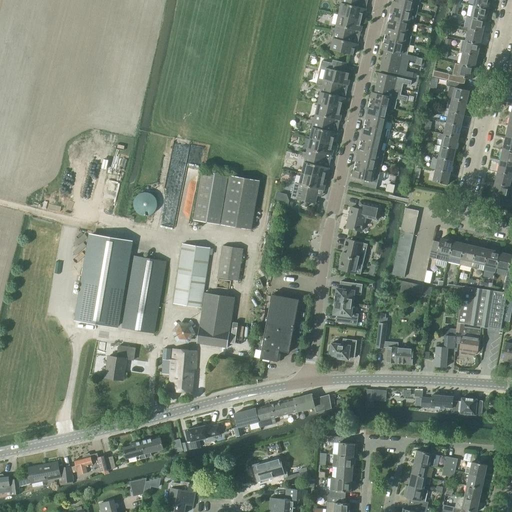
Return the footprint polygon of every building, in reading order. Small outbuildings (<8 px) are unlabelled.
[(339,0),(341,0),(338,15),(361,21),(362,14),(364,15),(366,9),(358,7),(359,2),(351,0),(339,0)] [(393,1),(391,8),(417,14),(417,10),(412,9),(414,2),(404,0),(395,0),(395,2),(393,1)] [(474,0),(473,5),(488,9),(489,0),(474,0)] [(473,5),(470,17),(485,21),(488,9),(473,5)] [(392,14),(391,19),(414,24),(417,14),(391,8),(390,14),(392,14)] [(331,28),(330,32),(351,37),(351,36),(353,37),(353,36),(351,36),(352,30),(360,32),(362,26),(360,26),(361,21),(338,15),(335,29),(331,28)] [(470,17),(468,29),(482,32),(485,21),(470,17)] [(388,22),(386,29),(412,35),(414,24),(391,19),(390,23),(388,22)] [(387,35),(386,40),(409,45),(412,35),(386,29),(385,35),(387,35)] [(468,29),(465,41),(480,44),(482,32),(468,29)] [(351,37),(330,32),(330,35),(333,36),(330,50),(353,55),(354,49),(356,50),(357,44),(350,42),(351,37)] [(381,50),(384,51),(407,56),(407,55),(409,45),(386,40),(385,44),(383,43),(381,50)] [(465,41),(462,53),(477,56),(480,44),(465,41)] [(384,51),(382,60),(407,66),(408,60),(415,62),(415,63),(416,64),(421,66),(422,59),(417,58),(417,57),(407,55),(407,56),(384,51)] [(455,63),(454,64),(474,68),(477,56),(462,53),(460,64),(455,63)] [(349,74),(344,72),(346,63),(333,60),(332,63),(322,61),(321,69),(326,71),(323,86),(318,85),(318,86),(338,91),(338,90),(341,91),(341,90),(339,90),(340,84),(348,86),(349,80),(347,80),(349,74)] [(407,66),(382,60),(379,71),(412,78),(413,73),(406,72),(407,66)] [(449,74),(448,80),(464,84),(465,79),(471,80),(474,68),(454,64),(452,75),(449,74)] [(379,73),(376,84),(402,90),(403,84),(410,86),(411,81),(379,73)] [(446,98),(452,99),(466,103),(469,91),(463,90),(464,84),(448,80),(446,86),(449,87),(446,98)] [(374,93),(374,94),(397,99),(407,101),(408,97),(400,95),(402,90),(376,84),(374,93)] [(321,89),(317,104),(340,109),(342,103),(344,103),(345,98),(337,96),(338,91),(318,86),(317,88),(321,89)] [(372,100),(371,104),(389,108),(394,109),(397,99),(374,94),(374,93),(371,92),(370,99),(372,100)] [(452,99),(449,111),(463,115),(466,103),(452,99)] [(310,117),(310,121),(328,125),(333,126),(333,125),(328,124),(330,119),(340,121),(341,115),(339,115),(340,109),(317,104),(314,118),(310,117)] [(368,108),(366,114),(392,120),(393,117),(388,116),(389,108),(371,104),(370,108),(368,108)] [(449,111),(446,123),(461,127),(463,115),(449,111)] [(367,121),(366,125),(384,129),(386,122),(391,123),(392,120),(366,114),(365,120),(367,121)] [(313,124),(309,139),(332,144),(334,138),(335,139),(337,133),(327,131),(328,125),(310,121),(309,124),(313,124)] [(446,123),(443,135),(458,138),(461,127),(446,123)] [(363,129),(361,135),(387,141),(389,130),(384,129),(366,125),(365,129),(363,129)] [(442,140),(441,146),(455,149),(458,138),(443,135),(440,134),(439,139),(442,140)] [(387,141),(361,135),(360,141),(362,142),(361,146),(379,150),(385,151),(387,141)] [(511,138),(505,137),(503,149),(511,151),(511,138)] [(302,152),(301,156),(324,161),(325,160),(320,159),(322,154),(331,156),(333,150),(331,150),(332,144),(309,139),(306,153),(302,152)] [(439,152),(438,158),(453,161),(455,149),(441,146),(435,145),(434,151),(439,152)] [(358,150),(356,156),(382,162),(385,151),(379,150),(361,146),(360,150),(358,150)] [(511,151),(503,149),(500,161),(511,163),(511,151)] [(324,161),(301,156),(301,159),(305,160),(301,174),(324,179),(325,173),(327,174),(329,168),(321,166),(322,161),(324,161)] [(358,163),(357,167),(380,172),(382,162),(356,156),(355,162),(358,163)] [(438,158),(435,169),(450,173),(453,161),(438,158)] [(511,163),(500,161),(497,172),(511,175),(511,174),(511,163)] [(380,172),(357,167),(356,171),(353,171),(352,177),(377,183),(380,172)] [(450,173),(435,169),(432,182),(447,185),(450,173)] [(193,220),(219,225),(227,175),(202,171),(193,220)] [(497,172),(495,184),(509,187),(511,175),(497,172)] [(324,179),(301,174),(299,185),(294,184),(293,191),(292,191),(291,198),(314,204),(316,196),(312,195),(313,189),(323,191),(325,185),(323,185),(324,179)] [(221,225),(251,230),(259,181),(229,176),(221,225)] [(511,187),(509,187),(495,184),(492,196),(511,200),(511,187)] [(147,192),(146,192),(144,192),(143,192),(141,193),(140,193),(139,194),(138,195),(137,196),(136,197),(135,198),(134,199),(134,200),(133,202),(133,203),(133,204),(133,206),(134,207),(134,208),(135,210),(135,211),(136,212),(137,213),(138,214),(139,214),(141,215),(142,215),(143,216),(145,216),(146,216),(147,216),(149,215),(150,215),(151,214),(152,213),(153,213),(154,212),(155,210),(156,209),(156,208),(157,207),(157,205),(157,204),(157,202),(157,201),(156,200),(156,198),(155,197),(154,196),(153,195),(152,194),(151,194),(150,193),(148,193),(147,192)] [(360,202),(359,209),(357,209),(351,207),(346,228),(361,232),(364,217),(377,220),(380,207),(360,202)] [(405,208),(404,214),(417,217),(418,211),(405,208)] [(404,214),(403,220),(416,223),(417,217),(404,214)] [(403,220),(401,226),(415,229),(416,223),(403,220)] [(415,229),(401,226),(401,228),(399,227),(399,230),(400,230),(400,232),(413,235),(415,229)] [(401,232),(400,238),(412,241),(413,235),(401,232)] [(121,240),(90,235),(76,320),(116,327),(129,252),(130,252),(131,242),(131,241),(121,240)] [(400,238),(398,244),(411,247),(412,241),(400,238)] [(436,259),(448,262),(449,256),(453,242),(441,239),(440,243),(436,259)] [(348,251),(347,254),(343,253),(339,270),(355,273),(360,275),(360,274),(362,266),(367,244),(362,243),(350,240),(350,242),(349,246),(348,251)] [(429,258),(436,259),(440,243),(433,241),(429,258)] [(448,262),(459,265),(460,261),(464,244),(453,242),(449,256),(448,262)] [(173,304),(201,308),(210,248),(182,244),(173,304)] [(398,244),(397,251),(409,253),(411,247),(398,244)] [(459,265),(471,268),(472,262),(475,247),(464,244),(460,261),(459,265)] [(222,246),(218,278),(238,281),(243,249),(222,246)] [(478,263),(484,265),(487,250),(475,247),(472,262),(471,268),(477,269),(478,263)] [(490,266),(496,267),(499,252),(487,250),(484,265),(483,271),(488,272),(490,266)] [(397,251),(396,257),(408,259),(409,253),(397,251)] [(499,252),(496,267),(507,270),(506,276),(511,277),(511,262),(510,262),(511,255),(499,252)] [(134,256),(122,328),(154,333),(166,262),(134,256)] [(396,257),(394,263),(407,265),(408,259),(396,257)] [(394,263),(393,269),(405,271),(407,265),(394,263)] [(405,271),(393,269),(392,275),(399,276),(404,277),(405,271)] [(427,271),(424,282),(430,283),(432,272),(427,271)] [(400,293),(405,294),(408,283),(402,281),(400,293)] [(336,289),(335,302),(352,304),(354,294),(361,295),(362,285),(340,282),(339,289),(336,289)] [(511,283),(504,282),(502,290),(509,291),(511,283)] [(405,294),(410,296),(413,284),(408,283),(405,294)] [(410,296),(416,297),(418,285),(413,284),(410,296)] [(418,285),(416,297),(421,298),(422,292),(424,287),(424,286),(418,285)] [(457,323),(464,324),(470,325),(471,322),(477,323),(476,326),(481,327),(482,324),(493,326),(493,329),(500,330),(506,293),(463,286),(457,323)] [(235,298),(204,293),(196,343),(227,348),(235,298)] [(511,294),(508,294),(506,304),(503,321),(509,322),(511,306),(511,294)] [(272,295),(260,359),(277,362),(279,351),(289,353),(299,300),(272,295)] [(352,304),(335,302),(333,315),(336,315),(335,322),(357,325),(358,314),(351,313),(352,304)] [(380,314),(379,323),(386,325),(387,320),(385,319),(386,315),(380,314)] [(177,342),(189,344),(195,334),(191,323),(179,322),(172,332),(177,342)] [(375,347),(383,348),(384,342),(386,325),(379,323),(375,347)] [(457,323),(456,329),(456,332),(462,333),(459,350),(461,350),(461,352),(475,354),(475,352),(477,353),(480,330),(463,327),(464,324),(457,323)] [(456,332),(456,329),(445,329),(444,347),(436,347),(434,366),(446,367),(447,348),(454,349),(456,332)] [(328,354),(330,354),(329,358),(348,360),(348,357),(354,358),(356,341),(343,339),(342,345),(331,344),(331,347),(329,347),(328,354)] [(388,348),(387,362),(395,363),(395,364),(412,365),(413,349),(398,348),(398,343),(384,342),(384,348),(388,348)] [(506,361),(510,362),(511,349),(511,346),(509,346),(510,343),(506,342),(502,361),(503,361),(503,360),(506,360),(506,361)] [(103,362),(108,363),(105,378),(122,380),(125,359),(133,360),(135,348),(118,346),(117,357),(109,356),(108,357),(103,356),(103,362)] [(162,374),(170,375),(169,392),(192,392),(194,370),(195,370),(197,351),(172,349),(172,360),(163,360),(162,374)] [(293,399),(285,401),(289,414),(314,407),(316,413),(331,409),(329,395),(313,399),(312,394),(293,399)] [(458,413),(459,402),(459,401),(453,401),(453,397),(432,395),(431,399),(421,398),(421,407),(444,409),(444,407),(452,408),(451,413),(458,414),(458,413)] [(459,402),(458,413),(460,413),(460,414),(475,415),(476,411),(481,412),(482,402),(483,401),(482,401),(477,401),(477,400),(461,398),(461,402),(459,402)] [(255,409),(254,409),(258,422),(259,422),(260,427),(276,423),(274,418),(289,414),(285,401),(283,401),(282,401),(279,401),(278,403),(255,409),(255,408),(255,409)] [(258,422),(254,409),(251,410),(251,409),(246,410),(246,411),(234,414),(237,427),(233,428),(236,437),(242,436),(241,434),(248,432),(246,428),(248,427),(247,427),(248,426),(247,426),(247,425),(258,422)] [(186,430),(189,442),(220,435),(218,425),(207,428),(206,426),(186,430)] [(339,443),(338,455),(353,456),(353,452),(354,452),(354,451),(353,451),(354,445),(354,444),(344,443),(344,437),(332,436),(332,437),(329,437),(329,441),(331,442),(339,443)] [(152,438),(141,441),(146,458),(151,456),(150,452),(163,449),(160,438),(159,439),(158,437),(157,437),(155,437),(154,439),(154,440),(152,440),(152,438)] [(179,440),(174,441),(173,441),(176,453),(183,451),(180,439),(179,439),(179,440)] [(146,458),(141,441),(130,444),(131,446),(123,448),(125,459),(139,455),(140,459),(146,458)] [(415,458),(414,462),(433,467),(436,455),(417,450),(416,451),(417,451),(415,458)] [(76,466),(71,468),(72,472),(77,471),(78,474),(94,470),(93,468),(99,466),(101,472),(108,470),(105,458),(105,456),(98,458),(97,454),(90,456),(89,454),(83,456),(83,458),(75,460),(76,466)] [(333,460),(333,467),(352,468),(353,461),(353,460),(353,456),(338,455),(338,460),(333,460)] [(105,458),(108,470),(115,468),(112,457),(105,458)] [(446,457),(443,469),(449,470),(451,458),(446,457)] [(255,465),(260,481),(284,474),(279,458),(255,465)] [(451,458),(449,470),(455,471),(457,459),(451,458)] [(72,472),(71,468),(59,469),(58,462),(28,468),(30,476),(31,483),(61,477),(62,483),(64,482),(64,485),(73,484),(72,483),(71,472),(72,472)] [(411,474),(426,478),(429,466),(433,467),(414,462),(413,466),(413,467),(411,474)] [(466,468),(464,473),(484,477),(485,473),(485,472),(486,466),(487,465),(471,462),(470,469),(466,468)] [(337,467),(336,479),(351,480),(352,476),(352,475),(352,469),(352,468),(333,467),(337,467)] [(284,478),(286,483),(308,477),(305,468),(299,470),(299,473),(284,478)] [(469,474),(466,486),(481,489),(481,488),(483,482),(483,481),(484,477),(464,473),(469,474)] [(409,482),(409,486),(423,489),(426,478),(411,474),(411,475),(410,481),(409,481),(409,482)] [(19,484),(18,479),(9,480),(9,476),(4,477),(4,475),(0,475),(0,493),(10,492),(10,495),(20,494),(19,487),(19,484)] [(19,487),(31,484),(31,483),(30,476),(18,479),(19,484),(19,487)] [(130,482),(133,497),(143,494),(146,479),(130,482)] [(328,490),(327,496),(345,498),(345,492),(351,492),(353,492),(354,485),(351,485),(351,484),(351,480),(336,479),(335,491),(328,490)] [(189,484),(189,483),(180,481),(180,484),(173,483),(172,488),(171,488),(167,511),(168,511),(184,511),(185,505),(184,504),(187,499),(194,500),(196,485),(189,484)] [(409,499),(408,504),(427,509),(428,503),(425,502),(427,490),(423,489),(409,486),(408,490),(407,490),(405,490),(403,497),(406,497),(406,498),(409,499)] [(457,496),(479,501),(479,497),(480,497),(480,496),(481,490),(481,489),(466,486),(464,497),(457,496)] [(286,489),(285,499),(272,498),(270,511),(292,511),(293,508),(298,509),(299,499),(306,499),(307,491),(286,489)] [(327,496),(325,511),(349,511),(349,505),(350,505),(350,504),(345,503),(345,498),(327,496)] [(454,507),(452,511),(472,511),(476,511),(478,505),(479,501),(457,496),(455,507),(454,507)] [(99,504),(101,511),(114,511),(112,501),(99,504)]
